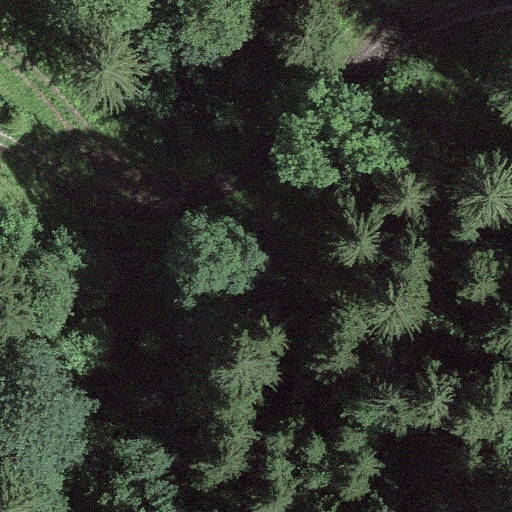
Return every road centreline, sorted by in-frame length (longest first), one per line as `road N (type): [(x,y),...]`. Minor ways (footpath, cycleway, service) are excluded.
road 1 (track): [(443,0),(392,13),(265,150),(200,187),(125,184),(0,41)]
road 2 (track): [(125,184),(85,200),(0,137)]
